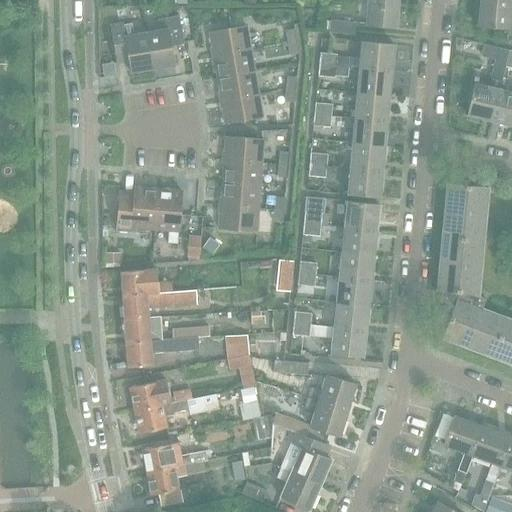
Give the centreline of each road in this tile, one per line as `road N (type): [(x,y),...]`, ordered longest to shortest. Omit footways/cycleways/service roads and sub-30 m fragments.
road 1 (secondary): [(66,0),(74,325),(105,511)]
road 2 (residential): [(409,363),(427,147)]
road 3 (residential): [(358,511),(409,363)]
road 4 (residential): [(427,147),(440,0)]
